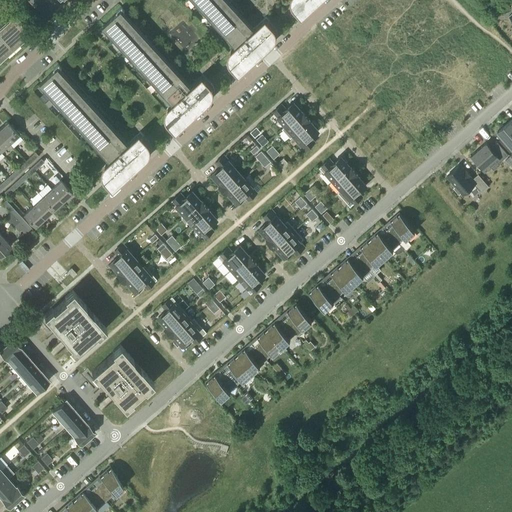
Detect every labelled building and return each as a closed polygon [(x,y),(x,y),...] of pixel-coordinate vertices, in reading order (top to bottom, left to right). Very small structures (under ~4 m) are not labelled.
[(230,51),(229,52),(229,54),(228,55),(228,57),(228,58),(228,59),(229,60),(229,62),(230,64),(231,64),(239,74),(273,43),(275,41),(276,40),(277,38),(277,37),(277,35),(277,33),(277,31),(276,29),(275,27),(274,26),(266,17),(252,30),(224,0),(198,0),(238,43),(236,45),(235,45),(234,46),(232,48),(230,50),(230,51)] [(292,4),(293,6),(293,7),(302,17),(320,0),(290,0),(291,1),(291,2),(292,4)] [(166,109),(166,111),(165,113),(165,114),(165,117),(166,119),(167,121),(168,122),(177,131),(211,100),(212,99),(213,97),(214,95),(214,93),(214,91),(214,89),(214,87),(213,86),(212,85),(212,84),(203,75),(189,87),(120,12),(122,11),(122,10),(103,26),(104,27),(105,27),(106,25),(175,101),(173,103),(173,102),(171,104),(169,106),(168,107),(167,108),(166,109)] [(0,55),(11,46),(12,47),(24,36),(23,35),(29,29),(31,31),(32,31),(15,12),(14,13),(16,15),(0,29),(0,55)] [(103,168),(102,171),(102,172),(103,174),(103,176),(104,178),(105,179),(114,189),(148,158),(149,156),(150,154),(151,153),(151,152),(151,150),(151,148),(151,146),(150,144),(149,142),(149,141),(140,132),(126,145),(57,70),(59,68),(59,69),(60,68),(59,67),(40,84),(41,85),(42,84),(43,83),(111,158),(110,159),(109,159),(110,160),(106,163),(104,165),(103,167),(103,168)] [(285,126),(302,111),(294,102),(286,109),(282,104),(273,111),(285,126)] [(302,112),(302,111),(285,126),(282,129),(290,138),(294,135),(310,121),(310,120),(303,111),(302,112)] [(498,131),(511,147),(511,119),(499,131),(498,131)] [(310,121),(294,135),(306,149),(315,142),(311,137),(318,130),(310,121)] [(19,135),(8,122),(7,122),(7,123),(0,129),(0,132),(10,143),(19,135)] [(0,150),(0,151),(10,143),(0,132),(0,150)] [(256,139),(263,146),(269,141),(262,133),(256,139)] [(498,163),(509,153),(498,141),(492,147),(487,141),(471,155),(485,171),(496,161),(498,163)] [(259,148),(256,145),(250,150),(253,154),(259,148)] [(267,150),(271,155),(277,150),(273,145),(267,150)] [(277,150),(271,155),(274,159),(280,153),(277,150)] [(268,158),(261,151),(255,156),(262,163),(268,158)] [(29,165),(39,156),(36,152),(26,161),(29,165)] [(220,183),(236,169),(224,155),(215,162),(220,167),(212,174),(220,183)] [(333,180),(349,166),(341,157),(334,163),(330,158),(321,166),(333,180)] [(271,161),(268,158),(262,163),(265,167),(271,161)] [(35,171),(44,162),(41,159),(32,167),(35,171)] [(20,173),(29,165),(26,161),(17,170),(20,173)] [(463,194),(475,183),(482,192),(488,186),(478,175),(473,179),(471,176),(465,169),(465,170),(460,165),(447,176),(456,186),(454,188),(459,194),(461,192),(463,194)] [(342,190),(358,175),(357,175),(358,174),(351,166),(350,166),(349,166),(333,180),(342,190)] [(26,179),(35,171),(32,167),(23,175),(26,179)] [(228,193),(245,178),(236,169),(220,183),(220,184),(227,193),(228,192),(228,193)] [(11,181),(20,173),(17,170),(8,178),(11,181)] [(17,187),(26,179),(23,175),(14,184),(17,187)] [(338,193),(350,207),(363,196),(358,191),(366,184),(358,175),(342,190),(338,193)] [(0,187),(2,190),(11,181),(8,178),(0,184),(0,187)] [(245,178),(228,193),(236,202),(244,195),(248,200),(257,192),(245,178)] [(72,193),(73,193),(61,180),(60,180),(61,180),(52,189),(63,201),(72,193)] [(7,196),(17,187),(14,184),(4,193),(7,196)] [(304,194),(310,201),(316,195),(310,188),(304,194)] [(54,209),(63,201),(52,189),(43,197),(54,209)] [(201,200),(193,191),(185,197),(181,192),(172,200),(185,214),(201,200)] [(301,208),(307,203),(301,196),(295,202),(301,208)] [(45,218),(54,209),(43,197),(34,205),(45,218)] [(193,224),(209,209),(210,209),(202,199),(201,200),(185,214),(193,224)] [(11,212),(15,209),(6,200),(2,203),(11,212)] [(315,206),(318,210),(324,204),(321,201),(315,206)] [(324,204),(318,210),(321,213),(327,208),(324,204)] [(45,218),(34,205),(25,214),(24,213),(24,214),(36,227),(36,226),(45,218)] [(20,222),(23,218),(15,209),(11,212),(20,222)] [(210,225),(217,219),(209,209),(193,224),(205,238),(214,230),(210,225)] [(268,237),(284,223),(271,209),(263,217),(267,222),(259,228),(268,237)] [(309,217),(315,212),(312,209),(306,214),(309,217)] [(318,216),(315,212),(309,217),(312,221),(318,216)] [(394,224),(387,229),(399,243),(405,238),(406,238),(407,238),(407,237),(414,231),(415,231),(399,213),(399,214),(391,221),(394,224)] [(28,231),(32,228),(23,218),(20,222),(28,231)] [(292,233),(296,230),(287,220),(268,237),(268,238),(267,239),(275,247),(275,246),(276,247),(292,233)] [(168,230),(161,222),(155,227),(162,235),(168,230)] [(378,232),(370,239),(385,257),(393,250),(393,249),(399,243),(387,229),(381,235),(378,232)] [(303,239),(296,230),(292,233),(276,247),(284,256),(291,249),(296,254),(304,247),(300,241),(303,239)] [(153,243),(158,237),(155,234),(150,239),(153,243)] [(170,244),(175,239),(172,235),(166,240),(170,244)] [(11,246),(3,237),(0,238),(0,255),(11,246),(11,245),(11,246)] [(182,246),(175,239),(170,244),(176,251),(182,246)] [(364,250),(357,256),(369,269),(376,264),(376,265),(385,257),(370,239),(361,247),(364,250)] [(135,257),(123,243),(114,251),(118,256),(111,262),(119,272),(135,257)] [(160,252),(166,246),(163,243),(158,248),(160,252)] [(173,254),(166,246),(160,252),(167,259),(173,254)] [(246,256),(238,247),(231,254),(226,249),(218,256),(230,271),(246,256)] [(413,264),(416,262),(410,255),(407,257),(413,264)] [(238,280),(254,266),(255,265),(247,256),(246,256),(230,271),(232,273),(238,280)] [(348,258),(340,266),(355,283),(364,276),(363,275),(369,269),(357,256),(351,261),(348,258)] [(127,281),(143,267),(135,257),(119,272),(118,272),(126,282),(127,281)] [(255,282),(263,275),(254,266),(238,280),(251,294),(259,286),(255,282)] [(334,276),(327,282),(341,298),(341,297),(340,295),(346,290),(347,291),(355,283),(340,266),(331,273),(334,276)] [(71,267),(67,271),(73,277),(76,273),(71,267)] [(147,289),(156,281),(143,267),(127,281),(135,290),(143,284),(147,289)] [(215,284),(209,277),(203,282),(209,289),(215,284)] [(310,291),(309,291),(325,310),(326,309),(325,308),(333,302),(334,303),(341,298),(327,282),(321,287),(319,284),(310,292),(310,291)] [(200,297),(206,292),(203,288),(197,293),(200,297)] [(217,298),(223,293),(220,289),(214,295),(217,298)] [(69,346),(74,353),(97,334),(98,335),(106,328),(72,290),(64,297),(65,298),(53,309),(52,308),(44,315),(59,332),(64,338),(67,342),(70,345),(69,346)] [(220,302),(226,297),(223,293),(217,298),(220,302)] [(174,319),(185,310),(172,296),(162,305),(166,310),(158,317),(166,326),(174,319)] [(208,306),(214,301),(211,297),(205,302),(208,306)] [(220,308),(214,301),(208,306),(214,313),(220,308)] [(291,315),(284,320),(298,336),(305,330),(304,328),(312,321),(312,322),(313,321),(297,303),(296,304),(297,304),(288,312),(291,315)] [(192,319),(185,310),(174,319),(166,326),(167,327),(166,327),(174,336),(174,335),(193,319),(192,319)] [(207,332),(194,318),(193,319),(174,335),(183,345),(191,338),(195,343),(207,332)] [(275,323),(267,330),(282,348),(283,347),(282,347),(290,340),(290,341),(291,340),(290,339),(296,334),(298,336),(284,320),(278,326),(275,323)] [(261,341),(255,346),(266,360),(273,354),(274,355),(274,354),(282,348),(267,330),(258,338),(261,341)] [(12,339),(0,349),(0,350),(7,358),(20,347),(13,339),(12,339)] [(133,401),(132,399),(144,388),(145,390),(153,383),(120,344),(112,351),(113,353),(91,372),(97,379),(99,378),(106,386),(112,392),(114,396),(117,399),(125,408),(133,401)] [(246,349),(237,356),(252,374),(253,373),(252,373),(260,366),(260,367),(261,366),(260,365),(266,360),(255,346),(248,352),(246,349)] [(20,347),(7,358),(14,367),(27,355),(20,347)] [(27,355),(14,367),(21,375),(34,364),(27,355)] [(231,367),(225,372),(237,386),(243,380),(244,381),(244,380),(252,374),(237,356),(228,364),(231,367)] [(34,364),(21,375),(28,383),(41,372),(34,364)] [(41,372),(28,383),(36,392),(49,380),(41,372)] [(207,381),(206,382),(222,400),(223,400),(222,399),(230,393),(231,392),(230,392),(237,386),(225,372),(218,378),(216,375),(207,382),(207,381)] [(248,392),(244,395),(250,401),(253,398),(248,392)] [(65,399),(52,410),(59,419),(72,407),(65,399)] [(72,407),(59,419),(66,427),(80,415),(72,407)] [(80,415),(66,427),(74,435),(87,424),(80,415)] [(87,424),(74,435),(81,444),(94,432),(87,424)] [(33,435),(26,441),(29,445),(36,439),(33,435)] [(36,439),(29,445),(32,448),(39,442),(36,439)] [(23,444),(16,450),(19,454),(26,448),(23,444)] [(26,448),(19,454),(22,457),(29,451),(26,448)] [(47,452),(41,458),(44,461),(50,455),(47,452)] [(50,455),(44,461),(47,465),(54,459),(50,455)] [(38,460),(31,466),(34,470),(41,464),(38,460)] [(41,464),(34,470),(37,473),(44,467),(41,464)] [(102,479),(94,487),(105,500),(114,493),(115,494),(115,493),(122,487),(123,487),(110,466),(109,467),(110,467),(99,476),(102,479)] [(1,469),(0,470),(0,485),(8,478),(1,469)] [(8,478),(0,485),(0,494),(3,498),(16,485),(15,486),(8,478)] [(16,485),(3,498),(3,497),(10,505),(11,505),(24,494),(16,485)] [(82,491),(74,499),(85,511),(94,511),(98,509),(97,508),(105,500),(94,487),(85,494),(82,491)] [(68,509),(64,511),(85,511),(74,499),(65,506),(68,509)]
